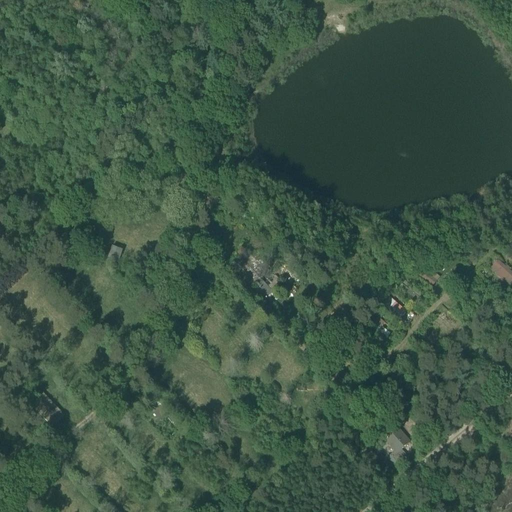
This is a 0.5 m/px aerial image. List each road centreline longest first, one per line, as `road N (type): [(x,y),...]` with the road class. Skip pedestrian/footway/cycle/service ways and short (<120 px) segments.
road 1 (unknown): [(0,499),(131,380),(169,316),(194,173),(262,38),(263,13)]
road 2 (track): [(511,401),(384,511)]
